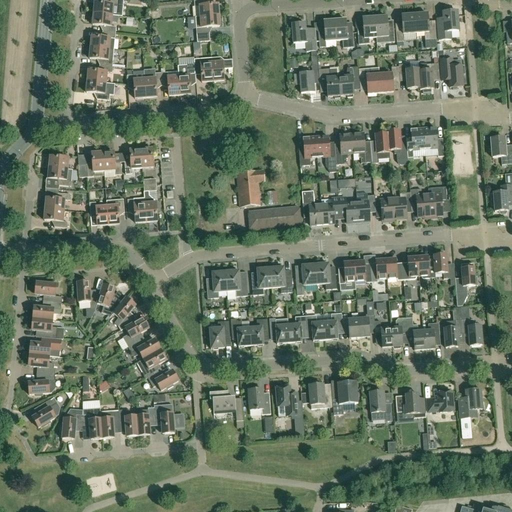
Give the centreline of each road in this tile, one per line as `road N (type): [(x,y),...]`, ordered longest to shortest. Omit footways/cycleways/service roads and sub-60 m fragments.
road 1 (unclassified): [(187,260),(450,235),(511,244)]
road 2 (unclassified): [(198,371),(351,361),(385,373),(511,366)]
road 3 (unclassified): [(511,119),(440,111),(335,117),(244,95)]
road 4 (residential): [(198,371),(199,447),(69,457)]
road 5 (residential): [(19,432),(9,414),(24,253)]
road 6 (unclassified): [(187,260),(175,116)]
road 7 (unclassified): [(146,284),(130,256),(111,247),(24,253)]
road 8 (residential): [(33,128),(47,0)]
road 9 (residential): [(67,125),(78,0)]
